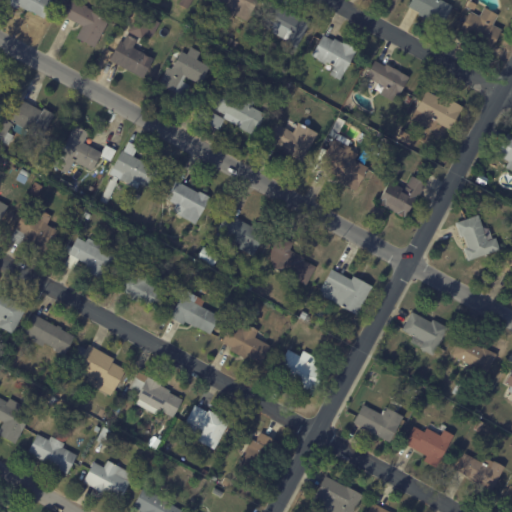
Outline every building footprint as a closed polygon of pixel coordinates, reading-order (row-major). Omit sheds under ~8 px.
[(52,0),(42,17),(28,9),(27,10),(17,5),(16,8),(3,1),(3,0),(52,0)] [(94,46),(76,37),(82,25),(64,16),(72,0),(75,0),(89,7),(88,10),(108,20),(94,46)] [(191,0),(187,8),(179,4),(180,0),(191,0)] [(256,0),(246,20),(228,11),(230,8),(214,0),(256,0)] [(429,19),(418,13),(419,12),(408,6),(411,0),(442,0),(452,6),(441,26),(429,19)] [(471,1),(477,4),(474,9),(468,6),(471,1)] [(278,4),(287,9),(286,11),(289,13),(289,11),(295,14),(294,16),(297,17),(298,14),(310,21),(296,47),(284,41),(285,38),(262,26),(275,2),(278,4)] [(497,14),(498,14),(493,24),(501,29),(493,43),(492,42),(487,51),(478,46),(479,45),(457,33),(469,10),(480,16),(485,7),(497,14)] [(142,39),(129,31),(141,11),(160,22),(151,37),(146,34),(143,39),(142,39)] [(193,12),(208,20),(202,32),(187,24),(193,12)] [(144,53),(153,58),(142,77),(109,59),(120,39),(123,41),(127,34),(137,39),(133,47),(144,53)] [(325,36),(333,40),(334,38),(342,42),(343,41),(356,49),(339,79),(330,74),(334,66),(326,61),(325,63),(311,55),(323,34),(325,36)] [(235,41),(240,43),(236,49),(232,47),(235,41)] [(237,52),(242,44),(248,47),(243,55),(237,52)] [(196,59),(209,66),(200,83),(191,78),(182,96),(160,84),(168,67),(171,69),(180,51),(187,54),(190,46),(200,51),(196,59)] [(378,62),(385,66),(386,64),(409,77),(395,102),(373,90),(375,86),(364,80),(375,60),(378,62)] [(234,81),(226,77),(234,62),(242,66),(234,81)] [(256,72),(263,75),(259,83),(252,80),(256,72)] [(244,92),(247,85),(260,91),(256,98),(244,92)] [(264,93),(267,86),(275,91),(271,97),(264,93)] [(429,92),(437,96),(439,93),(463,107),(451,129),(437,122),(432,130),(411,118),(426,90),(429,92)] [(225,118),(223,117),(225,114),(214,108),(223,91),(240,100),(243,93),(255,99),(251,106),(265,114),(254,135),(238,127),(238,125),(225,118)] [(34,106),(42,110),(43,108),(54,114),(42,137),(28,130),(25,136),(13,130),(17,123),(11,120),(21,99),(34,106)] [(215,114),(224,119),(219,129),(208,123),(213,113),(215,114)] [(0,118),(1,117),(11,123),(6,131),(13,135),(8,145),(0,140),(0,118)] [(307,127),(316,133),(304,156),(298,152),(295,158),(283,151),(285,147),(267,138),(275,123),(283,127),(284,127),(289,129),(293,120),(307,127)] [(86,134),(82,142),(100,153),(91,170),(73,161),(66,173),(53,166),(75,125),(87,132),(86,134)] [(404,135),(412,139),(409,145),(396,138),(399,132),(404,135)] [(511,169),(506,166),(509,161),(496,154),(508,132),(511,134),(511,169)] [(379,146),(384,137),(391,141),(386,149),(379,146)] [(368,167),(356,191),(339,182),(342,176),(320,165),(327,150),(321,148),(325,140),(331,143),(333,138),(351,147),(350,149),(358,154),(355,160),(368,167)] [(130,142),(138,146),(133,156),(157,169),(148,187),(140,183),(137,188),(118,178),(116,181),(117,182),(105,205),(99,203),(112,176),(109,174),(121,150),(123,151),(128,141),(130,142)] [(391,142),(397,146),(392,155),(386,151),(391,142)] [(111,158),(110,160),(99,155),(105,144),(115,150),(111,158)] [(0,164),(1,162),(10,166),(7,171),(0,166),(0,164)] [(394,165),(401,168),(398,175),(391,171),(394,165)] [(43,167),(47,170),(44,175),(39,172),(41,167),(43,167)] [(425,183),(426,184),(419,198),(416,196),(405,217),(378,203),(389,181),(404,189),(406,186),(407,187),(412,176),(425,183)] [(178,182),(198,193),(199,191),(209,197),(195,224),(172,211),(176,204),(166,198),(176,180),(178,182)] [(138,195),(141,196),(138,202),(133,200),(136,193),(138,195)] [(0,218),(8,204),(0,199),(0,218)] [(47,225),(60,232),(49,254),(23,240),(20,245),(10,240),(15,229),(14,229),(28,203),(52,216),(47,225)] [(89,219),(83,217),(86,211),(91,214),(89,219)] [(230,215),(251,226),(253,221),(265,228),(251,254),(238,248),(240,244),(216,232),(226,213),(230,215)] [(481,224),(487,241),(495,238),(499,249),(468,260),(464,249),(468,247),(464,235),(461,236),(456,223),(478,215),(481,224)] [(87,238),(102,246),(99,249),(113,257),(101,280),(83,270),(86,264),(78,260),(72,270),(64,265),(70,255),(68,254),(68,253),(63,250),(67,244),(71,247),(76,237),(85,242),(87,238)] [(283,237),(293,243),(290,249),(304,258),(303,260),(316,267),(305,285),(267,263),(282,237),(283,237)] [(511,275),(499,268),(511,244),(511,275)] [(196,259),(203,246),(219,255),(212,268),(196,259)] [(501,271),(495,281),(490,278),(496,268),(501,271)] [(334,270),(351,279),(353,276),(371,286),(356,314),(318,293),(331,269),(334,270)] [(138,300),(137,302),(124,296),(125,293),(116,288),(125,271),(135,277),(138,270),(149,276),(149,275),(158,280),(154,287),(163,292),(154,309),(138,300)] [(189,293),(204,300),(201,307),(218,316),(209,333),(195,326),(195,327),(184,322),(183,325),(170,318),(184,290),(189,293)] [(0,293),(26,307),(12,334),(0,327),(0,293)] [(431,320),(433,317),(447,325),(433,353),(420,347),(421,345),(411,340),(414,334),(402,329),(412,310),(431,320)] [(302,311),(308,314),(304,320),(299,316),(302,311)] [(36,315),(56,327),(57,325),(61,327),(60,329),(74,336),(63,356),(53,351),(55,349),(44,343),(42,346),(22,334),(33,314),(36,315)] [(258,330),(254,337),(269,346),(260,364),(246,355),(244,358),(230,350),(232,348),(221,341),(231,325),(232,326),(235,322),(239,325),(237,328),(241,330),(245,323),(258,330)] [(469,340),(483,347),(483,345),(497,352),(488,369),(475,362),(475,361),(455,350),(462,337),(469,340)] [(91,346),(114,359),(112,363),(124,370),(110,395),(86,382),(89,376),(74,368),(77,364),(70,360),(79,345),(85,349),(88,344),(91,346)] [(289,350),(300,356),(302,351),(316,359),(313,365),(324,371),(311,395),(296,386),(297,384),(276,372),(288,350),(289,350)] [(511,368),(503,387),(511,391),(511,368)] [(141,372),(160,382),(160,384),(169,389),(168,391),(181,398),(172,416),(158,408),(156,413),(134,401),(137,396),(133,395),(136,390),(129,387),(138,370),(141,372)] [(452,392),(455,387),(463,391),(460,396),(452,392)] [(56,389),(63,393),(61,398),(54,394),(56,389)] [(427,402),(431,395),(436,397),(432,404),(427,402)] [(49,403),(52,396),(58,399),(54,406),(49,403)] [(0,398),(7,402),(9,398),(21,405),(18,411),(28,417),(14,443),(0,435),(0,428),(3,422),(0,420),(0,398)] [(197,405),(207,410),(208,408),(229,419),(228,421),(229,421),(225,429),(224,429),(214,448),(196,438),(198,433),(184,426),(187,420),(186,419),(194,403),(197,405)] [(387,406),(403,415),(389,440),(353,421),(363,403),(381,413),(385,405),(387,406)] [(479,432),(473,428),(478,420),(483,424),(479,432)] [(428,427),(439,433),(442,427),(453,433),(436,466),(424,459),(426,454),(404,442),(414,425),(424,430),(426,426),(428,427)] [(108,447),(96,440),(103,427),(117,434),(110,447),(108,447)] [(264,435),(276,442),(271,451),(276,454),(269,466),(264,464),(256,478),(238,468),(246,453),(243,451),(251,439),(255,441),(260,432),(264,435)] [(43,437),(48,440),(50,436),(64,444),(62,448),(76,456),(66,474),(27,452),(37,434),(43,437)] [(150,448),(156,438),(160,440),(155,450),(150,448)] [(469,474),(456,468),(464,452),(481,461),(484,456),(493,461),(494,459),(504,465),(493,487),(469,474)] [(157,476),(150,472),(158,459),(170,466),(167,471),(161,468),(157,476)] [(104,494),(91,488),(92,487),(83,482),(94,462),(103,468),(108,461),(133,475),(119,500),(106,492),(105,495),(104,494)] [(203,469),(208,472),(205,477),(200,474),(203,469)] [(349,487),(362,494),(352,511),(342,511),(313,497),(325,475),(349,487)] [(221,484),(225,477),(231,479),(227,487),(221,484)] [(511,507),(500,501),(510,484),(511,484),(511,507)] [(156,495),(164,500),(183,511),(141,511),(132,507),(143,488),(154,495),(155,494),(156,495)] [(375,503),(393,511),(366,511),(373,501),(375,503)]
